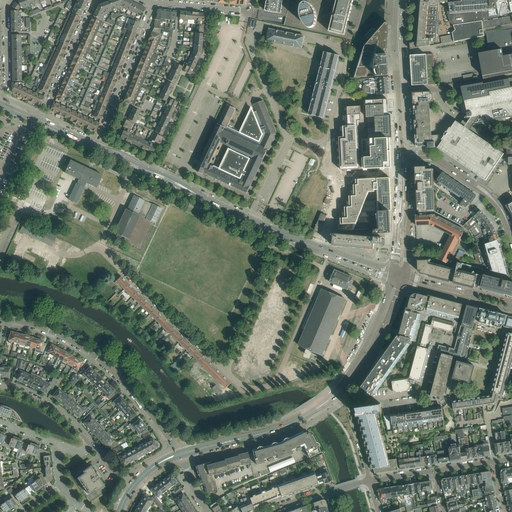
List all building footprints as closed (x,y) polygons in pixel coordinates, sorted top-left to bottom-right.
[(31,6),(28,0),(18,0),(18,1),(20,8),(21,9),(23,9),(31,6)] [(83,12),(87,3),(88,1),(81,0),(76,0),(74,7),(82,11),(83,12)] [(121,7),(120,0),(110,0),(98,5),(105,12),(121,7)] [(132,1),(129,0),(120,0),(121,7),(128,10),(131,2),(132,2),(132,1)] [(262,0),(261,10),(259,20),(263,21),(284,25),(334,36),(343,38),(344,35),(349,15),(353,0),(262,0)] [(439,22),(439,21),(438,20),(437,20),(439,2),(446,2),(446,3),(448,3),(461,1),(460,0),(420,0),(420,3),(419,3),(419,10),(420,10),(417,42),(410,43),(410,49),(430,46),(429,41),(436,42),(437,23),(438,23),(439,22)] [(448,3),(446,3),(447,11),(450,22),(453,25),(472,23),(472,22),(473,22),(473,23),(476,22),(477,22),(481,21),(484,21),(499,18),(499,15),(496,0),(460,0),(461,1),(448,3)] [(510,4),(508,0),(496,0),(499,15),(511,12),(510,4)] [(19,8),(20,8),(18,1),(15,2),(13,5),(13,6),(11,8),(11,11),(18,11),(18,10),(19,8)] [(80,16),(82,11),(74,7),(70,5),(71,2),(68,1),(65,7),(67,8),(72,10),(72,12),(80,16)] [(136,4),(132,2),(131,2),(128,10),(132,12),(136,4)] [(137,14),(141,6),(136,4),(132,12),(137,14)] [(105,12),(98,5),(93,16),(102,20),(105,12)] [(142,16),(144,12),(146,8),(141,6),(137,14),(142,16)] [(160,26),(160,23),(161,10),(159,9),(157,10),(153,19),(154,20),(154,28),(160,28),(160,26)] [(21,21),(20,12),(20,11),(18,11),(11,11),(11,21),(21,21)] [(77,22),(80,17),(72,13),(71,13),(69,12),(67,17),(77,22)] [(199,24),(200,13),(192,12),(191,20),(195,20),(194,24),(199,24)] [(484,21),(482,21),(483,31),(486,31),(511,26),(511,15),(499,18),(484,21)] [(77,22),(67,17),(65,22),(75,26),(75,27),(77,22)] [(102,22),(92,18),(90,22),(99,26),(102,22)] [(137,28),(139,23),(131,20),(129,25),(137,28)] [(21,27),(21,21),(11,21),(11,32),(21,32),(21,27)] [(484,36),(482,21),(484,21),(481,21),(477,22),(476,22),(473,23),(473,22),(472,22),(472,23),(453,25),(455,30),(454,31),(463,30),(464,40),(484,36)] [(73,31),(75,26),(65,22),(63,26),(73,31)] [(99,26),(90,22),(88,27),(97,31),(99,28),(99,26)] [(388,75),(387,54),(378,55),(378,52),(387,52),(389,25),(389,24),(388,23),(387,23),(386,22),(386,23),(385,23),(384,23),(365,45),(365,46),(364,46),(364,47),(364,48),(361,57),(360,61),(358,65),(354,78),(388,75)] [(126,23),(124,28),(127,29),(126,30),(135,33),(137,28),(129,25),(126,23)] [(73,31),(63,26),(61,31),(71,36),(73,31)] [(511,26),(486,31),(487,39),(488,50),(497,48),(511,45),(511,26)] [(95,35),(97,31),(88,27),(86,31),(95,35)] [(123,28),(121,33),(123,34),(133,38),(135,33),(126,30),(127,29),(124,28),(123,28)] [(172,37),(172,30),(172,29),(171,29),(169,29),(164,29),(160,28),(154,28),(152,32),(162,35),(172,37)] [(269,29),(266,41),(302,48),(304,36),(288,33),(285,32),(269,29)] [(463,30),(454,31),(452,33),(452,34),(454,41),(454,42),(464,40),(463,30)] [(71,36),(61,31),(59,36),(69,40),(71,36)] [(86,32),(84,36),(93,40),(95,41),(96,39),(94,39),(95,35),(86,31),(86,32)] [(160,40),(162,35),(152,32),(150,37),(160,40)] [(133,38),(123,34),(121,38),(131,42),(133,38)] [(67,45),(69,40),(59,36),(57,40),(57,41),(67,45)] [(93,40),(84,36),(82,41),(91,45),(93,40)] [(158,45),(160,40),(150,37),(148,41),(158,45)] [(131,42),(121,38),(120,43),(129,47),(131,42)] [(67,45),(57,41),(55,45),(57,46),(65,49),(67,45)] [(91,45),(82,41),(80,45),(89,49),(91,45)] [(156,49),(158,45),(148,41),(147,46),(156,49)] [(129,47),(120,43),(118,48),(127,52),(129,47)] [(89,49),(80,45),(78,50),(87,54),(89,49)] [(65,49),(57,46),(57,48),(54,47),(52,52),(62,56),(64,51),(65,49)] [(156,49),(147,46),(145,50),(154,54),(156,49)] [(503,56),(511,54),(511,47),(502,49),(503,56)] [(127,52),(118,48),(116,52),(125,56),(127,52)] [(501,49),(478,53),(482,72),(483,79),(500,76),(511,73),(511,54),(503,56),(502,49),(501,49)] [(87,54),(78,50),(76,55),(83,58),(83,57),(85,58),(87,54)] [(145,50),(143,54),(153,58),(156,60),(158,55),(154,54),(145,50)] [(198,59),(201,52),(193,50),(192,53),(189,51),(188,53),(187,53),(198,59)] [(62,56),(52,52),(50,56),(60,61),(60,60),(62,56)] [(125,56),(116,52),(114,57),(123,61),(125,56)] [(187,53),(188,53),(185,52),(184,54),(187,55),(185,59),(189,61),(196,64),(198,59),(187,53)] [(323,118),(339,56),(324,52),(308,114),(323,118)] [(151,63),(153,58),(143,54),(141,59),(151,63)] [(435,84),(433,54),(426,55),(425,55),(418,55),(414,56),(411,56),(411,60),(411,64),(411,70),(411,71),(412,77),(412,78),(412,84),(412,85),(419,85),(427,84),(427,85),(435,84)] [(83,58),(76,55),(75,56),(73,61),(80,64),(82,60),(83,58)] [(60,61),(50,56),(48,61),(58,65),(60,61)] [(123,61),(114,57),(112,62),(122,66),(122,65),(123,61)] [(151,63),(141,59),(139,63),(149,67),(151,63)] [(48,61),(46,65),(56,70),(58,65),(48,61)] [(73,61),(71,66),(78,69),(80,70),(82,65),(80,64),(73,61)] [(182,66),(175,63),(173,66),(169,65),(169,63),(164,61),(163,64),(168,67),(180,72),(181,70),(180,70),(182,66)] [(193,70),(195,67),(196,64),(189,61),(187,64),(184,62),(182,66),(180,70),(181,70),(190,75),(193,69),(193,70)] [(122,66),(112,62),(110,66),(113,67),(120,70),(122,66)] [(147,72),(149,67),(139,63),(137,68),(137,70),(144,73),(145,71),(147,72)] [(44,64),(43,64),(41,68),(42,69),(54,74),(56,70),(44,64)] [(177,77),(180,72),(168,67),(167,69),(171,71),(170,74),(177,77)] [(54,74),(42,69),(40,73),(42,74),(52,79),(54,74)] [(146,74),(144,73),(137,70),(135,74),(145,78),(146,74)] [(118,75),(111,72),(110,74),(107,73),(105,77),(115,81),(117,77),(118,75)] [(52,79),(42,74),(40,79),(50,83),(52,79)] [(143,83),(145,78),(135,74),(133,79),(143,83)] [(177,77),(170,74),(168,77),(164,75),(163,78),(174,83),(177,77)] [(115,81),(105,77),(104,82),(113,86),(115,81)] [(390,94),(389,86),(388,77),(361,79),(365,84),(364,85),(362,87),(363,90),(364,92),(365,92),(364,96),(377,95),(383,95),(388,94),(390,94)] [(509,78),(461,87),(463,97),(463,96),(464,101),(488,95),(488,92),(506,88),(511,87),(509,78)] [(50,83),(40,79),(38,83),(48,88),(50,83)] [(141,87),(143,83),(133,79),(131,83),(141,87)] [(174,85),(162,79),(161,82),(165,83),(164,87),(171,90),(174,85)] [(113,86),(104,82),(102,86),(112,91),(113,86)] [(17,95),(21,86),(18,85),(18,83),(12,83),(12,93),(17,95)] [(45,93),(48,88),(38,83),(36,88),(38,89),(37,89),(40,90),(45,93)] [(139,92),(141,87),(131,83),(129,88),(139,92)] [(23,97),(27,89),(21,86),(17,95),(23,97)] [(112,91),(102,86),(100,91),(110,95),(112,91)] [(34,102),(38,95),(38,94),(40,90),(37,89),(36,93),(33,91),(35,88),(34,87),(32,91),(32,92),(28,100),(29,100),(30,101),(31,101),(34,102)] [(168,96),(171,90),(164,87),(162,90),(158,88),(157,90),(168,96)] [(511,87),(506,88),(488,92),(488,95),(464,101),(468,124),(471,126),(511,117),(511,87)] [(70,93),(67,91),(60,88),(58,93),(65,96),(68,97),(70,93)] [(139,92),(129,88),(128,92),(127,92),(137,96),(139,92)] [(32,92),(32,91),(27,89),(23,97),(28,100),(32,92)] [(168,96),(157,90),(156,92),(160,94),(159,98),(165,101),(166,101),(167,98),(168,96)] [(110,95),(100,91),(98,96),(108,100),(110,95)] [(135,101),(137,96),(127,92),(125,97),(135,101)] [(432,92),(413,93),(413,103),(430,102),(437,102),(433,94),(432,94),(432,92)] [(40,105),(43,97),(44,96),(38,94),(38,95),(34,102),(40,105)] [(108,100),(98,96),(96,101),(106,105),(108,100)] [(134,105),(135,101),(125,97),(123,103),(131,104),(134,105)] [(175,108),(177,102),(170,99),(170,100),(167,98),(166,101),(165,101),(165,103),(175,108)] [(343,137),(339,137),(339,142),(339,145),(339,149),(340,152),(340,157),(340,160),(340,164),(340,167),(341,170),(346,170),(350,232),(374,231),(374,234),(385,233),(388,233),(387,229),(385,230),(384,202),(389,202),(385,108),(387,108),(386,99),(366,100),(364,101),(359,101),(360,106),(348,107),(347,107),(347,115),(345,115),(345,116),(345,120),(346,126),(342,126),(342,127),(343,131),(343,132),(343,137)] [(260,165),(261,163),(267,150),(269,150),(277,133),(263,100),(253,104),(264,129),(266,133),(262,142),(260,146),(225,129),(235,108),(227,104),(196,171),(203,174),(203,172),(228,184),(227,184),(228,184),(231,186),(232,186),(247,193),(260,165)] [(106,105),(96,101),(94,105),(104,109),(106,105)] [(56,113),(60,105),(54,102),(50,110),(56,113)] [(430,136),(428,106),(428,105),(431,105),(430,102),(413,103),(416,146),(427,146),(427,148),(435,147),(435,144),(437,143),(442,136),(440,135),(430,136)] [(175,108),(165,103),(163,105),(167,107),(165,110),(173,114),(175,108)] [(61,116),(65,107),(60,105),(56,113),(59,114),(59,115),(60,115),(61,115),(61,116)] [(102,114),(104,109),(94,105),(92,110),(95,111),(102,114)] [(67,118),(71,110),(65,107),(61,116),(62,116),(67,118)] [(133,108),(131,114),(141,119),(144,120),(145,118),(142,116),(139,115),(140,111),(133,108)] [(73,121),(76,113),(71,110),(67,118),(73,121)] [(173,114),(165,110),(164,113),(160,112),(159,114),(170,119),(172,114),(173,114)] [(78,124),(82,115),(76,113),(73,121),(78,124)] [(141,119),(131,114),(128,119),(135,123),(137,119),(140,120),(141,119)] [(170,119),(159,114),(158,116),(162,117),(160,121),(167,124),(170,119)] [(84,126),(88,118),(82,115),(78,124),(84,126)] [(89,129),(93,121),(88,118),(84,126),(85,127),(85,128),(86,128),(87,128),(89,129)] [(128,129),(131,122),(126,120),(122,127),(124,128),(125,128),(128,129)] [(98,123),(93,121),(89,129),(95,132),(98,123)] [(165,130),(167,124),(160,121),(159,124),(154,122),(153,124),(165,130)] [(501,158),(502,155),(503,154),(455,121),(447,133),(437,148),(474,172),(476,174),(479,176),(485,180),(497,163),(497,162),(501,158)] [(165,130),(153,124),(152,126),(157,128),(155,132),(162,135),(165,130)] [(131,143),(134,136),(131,134),(132,131),(128,129),(125,128),(124,131),(123,131),(120,138),(125,140),(131,143)] [(136,145),(141,135),(139,134),(137,137),(134,136),(131,143),(136,145)] [(154,141),(157,143),(160,144),(163,137),(157,134),(155,139),(154,141)] [(145,141),(142,139),(143,136),(141,135),(136,145),(141,148),(142,148),(145,141)] [(153,153),(156,146),(155,146),(157,143),(154,141),(153,141),(152,144),(151,143),(152,140),(150,139),(148,142),(145,141),(142,148),(141,148),(147,151),(153,153)] [(101,176),(91,171),(71,161),(70,160),(64,173),(65,173),(79,179),(77,184),(76,183),(76,184),(71,195),(70,195),(68,200),(77,204),(79,199),(78,199),(84,187),(84,188),(84,187),(83,187),(85,182),(96,187),(96,188),(102,175),(101,175),(101,176)] [(415,167),(417,213),(435,212),(433,169),(427,169),(427,167),(415,167)] [(468,206),(469,206),(472,202),(476,196),(442,172),(435,181),(463,200),(460,204),(466,208),(468,206)] [(160,213),(162,209),(153,204),(152,205),(145,201),(145,200),(133,195),(131,200),(127,209),(126,209),(114,233),(117,234),(115,239),(123,243),(125,238),(128,239),(139,216),(146,219),(155,223),(160,213)] [(471,229),(485,216),(480,210),(473,217),(463,226),(465,228),(469,231),(471,229)] [(435,212),(434,214),(415,215),(416,226),(430,225),(433,227),(450,235),(438,259),(447,263),(451,265),(453,261),(449,258),(459,239),(459,240),(463,233),(462,232),(464,230),(465,228),(463,226),(435,212)] [(493,227),(490,221),(488,219),(486,217),(485,216),(471,229),(475,236),(481,233),(481,234),(484,232),(493,227)] [(56,237),(25,222),(20,231),(52,247),(56,237)] [(497,234),(495,231),(493,227),(484,232),(481,234),(475,237),(477,242),(488,237),(497,234)] [(332,233),(331,238),(332,238),(331,244),(333,244),(332,245),(333,245),(337,246),(373,249),(374,244),(380,244),(380,245),(384,246),(385,240),(384,240),(384,237),(332,233)] [(499,239),(497,234),(488,237),(490,242),(498,240),(499,239)] [(507,269),(502,251),(501,248),(498,240),(490,242),(485,244),(487,251),(493,271),(509,275),(507,269)] [(458,271),(458,267),(457,267),(456,269),(430,262),(430,260),(419,260),(417,260),(418,270),(418,271),(419,272),(420,273),(429,275),(428,277),(452,283),(456,270),(458,271)] [(480,286),(483,274),(484,275),(485,269),(458,262),(456,267),(457,267),(458,267),(458,271),(456,270),(452,283),(473,288),(474,287),(478,288),(478,286),(480,286)] [(352,276),(335,269),(334,272),(331,270),(328,277),(332,279),(331,282),(347,289),(347,288),(349,289),(351,286),(353,281),(351,280),(352,276)] [(511,282),(508,281),(509,275),(493,271),(485,269),(484,275),(483,274),(480,286),(480,287),(480,288),(511,296),(511,282)] [(121,276),(116,281),(124,289),(129,284),(121,276)] [(129,284),(124,289),(132,297),(137,292),(129,284)] [(346,299),(322,289),(299,344),(323,354),(346,299)] [(137,292),(132,297),(136,301),(141,296),(137,292)] [(428,303),(430,298),(430,296),(428,295),(427,296),(417,294),(415,294),(414,294),(413,294),(412,295),(411,295),(411,296),(410,298),(408,308),(406,308),(405,311),(425,316),(428,303)] [(141,296),(136,301),(142,307),(147,302),(141,296)] [(456,327),(459,315),(462,304),(430,296),(430,298),(428,303),(425,316),(425,319),(432,321),(453,326),(456,327)] [(147,302),(142,307),(150,314),(155,309),(147,302)] [(472,330),(478,308),(467,305),(461,327),(472,330)] [(504,324),(506,315),(505,315),(480,308),(478,317),(480,317),(479,322),(481,323),(481,324),(481,325),(483,326),(485,326),(487,327),(489,328),(491,328),(493,328),(495,329),(496,329),(498,329),(498,327),(500,328),(501,328),(502,323),(504,324)] [(155,309),(150,314),(156,321),(161,315),(155,309)] [(419,341),(425,319),(425,316),(405,311),(399,335),(419,341)] [(161,315),(156,321),(164,328),(169,323),(161,315)] [(511,316),(506,315),(504,324),(503,327),(510,328),(511,328),(511,316)] [(453,326),(432,321),(425,319),(419,341),(418,346),(419,346),(425,348),(431,326),(452,331),(452,330),(453,326)] [(169,323),(165,328),(171,334),(176,329),(169,323)] [(465,360),(469,344),(470,342),(473,331),(473,330),(472,330),(461,327),(459,333),(457,340),(455,350),(452,349),(453,349),(447,347),(446,347),(439,346),(437,352),(442,354),(453,356),(453,357),(455,358),(465,360)] [(176,329),(171,334),(179,342),(184,337),(176,329)] [(14,342),(16,333),(16,332),(14,332),(13,332),(11,332),(8,342),(11,343),(11,341),(14,342)] [(19,344),(18,346),(24,348),(27,336),(27,335),(25,335),(24,335),(22,334),(22,335),(20,340),(19,344)] [(375,393),(410,344),(418,346),(419,341),(399,335),(398,335),(359,389),(363,392),(364,392),(364,396),(373,395),(374,393),(375,393)] [(27,336),(24,348),(29,349),(30,348),(33,338),(33,337),(30,337),(30,336),(28,336),(27,336)] [(184,337),(179,342),(187,350),(192,345),(184,337)] [(33,347),(35,348),(38,339),(37,339),(36,338),(35,339),(33,338),(30,348),(32,348),(33,347)] [(35,348),(34,351),(42,354),(46,344),(43,343),(43,341),(41,340),(39,339),(38,340),(38,339),(35,348)] [(490,395),(490,397),(497,399),(503,400),(507,401),(511,381),(511,344),(504,342),(492,389),(490,395)] [(51,358),(57,347),(56,347),(55,346),(54,346),(52,345),(49,349),(46,347),(43,354),(51,358)] [(192,345),(187,350),(195,357),(199,352),(192,345)] [(425,348),(419,346),(418,346),(409,378),(411,378),(412,378),(416,380),(420,381),(429,349),(425,348)] [(57,359),(62,350),(60,349),(58,348),(57,347),(51,358),(54,360),(55,358),(57,359)] [(478,363),(481,351),(473,349),(472,355),(470,354),(471,349),(470,348),(467,361),(478,364),(478,363)] [(62,361),(67,353),(67,352),(65,351),(64,351),(62,350),(57,359),(60,361),(60,360),(62,361)] [(199,352),(195,357),(226,388),(230,383),(199,352)] [(317,360),(319,354),(313,352),(310,358),(317,360)] [(67,365),(72,356),(72,355),(70,354),(68,353),(67,353),(62,361),(65,362),(64,363),(67,365)] [(443,393),(445,386),(446,387),(447,381),(446,381),(449,371),(450,371),(451,368),(450,368),(453,357),(453,356),(442,354),(441,357),(431,397),(435,398),(435,399),(436,399),(436,398),(441,400),(443,393)] [(72,367),(77,358),(76,358),(76,357),(75,357),(74,357),(72,356),(67,365),(69,366),(70,365),(72,367)] [(76,371),(82,361),(79,360),(80,359),(78,358),(77,359),(77,358),(72,367),(71,369),(76,371)] [(470,382),(474,366),(458,362),(453,378),(470,382)] [(84,368),(80,373),(82,375),(81,376),(84,378),(85,377),(86,379),(93,371),(93,370),(92,369),(91,369),(89,367),(86,371),(84,368)] [(21,381),(25,373),(16,368),(14,374),(18,376),(16,379),(18,380),(18,381),(20,382),(21,381)] [(93,371),(86,379),(90,383),(97,375),(96,373),(95,373),(94,372),(93,371)] [(36,388),(41,377),(43,373),(41,372),(39,376),(36,375),(35,377),(31,386),(32,386),(32,387),(34,388),(34,387),(36,388)] [(26,383),(30,375),(25,373),(21,381),(23,382),(23,383),(25,384),(26,383)] [(31,386),(35,377),(32,376),(32,375),(30,374),(30,375),(26,383),(29,384),(29,385),(30,386),(31,386)] [(96,385),(101,379),(101,378),(100,377),(99,377),(97,375),(90,383),(93,384),(94,383),(96,385)] [(60,382),(63,378),(61,376),(60,376),(58,379),(55,385),(58,387),(60,382)] [(41,377),(36,388),(37,388),(37,389),(38,390),(39,389),(41,390),(45,381),(46,381),(47,379),(41,377)] [(53,389),(55,385),(58,379),(53,377),(51,382),(51,381),(50,381),(49,382),(48,383),(46,381),(45,381),(41,390),(42,390),(42,391),(44,392),(44,391),(47,393),(48,390),(49,390),(50,388),(53,389)] [(99,390),(105,382),(104,381),(104,380),(103,379),(102,379),(101,379),(96,385),(98,387),(96,388),(99,390)] [(409,385),(409,382),(408,379),(400,380),(401,386),(402,391),(410,390),(409,385)] [(402,391),(401,386),(400,380),(392,382),(393,393),(402,391)] [(104,393),(110,386),(109,386),(109,385),(108,384),(107,384),(105,382),(99,390),(101,392),(102,391),(104,393)] [(214,383),(211,386),(213,388),(219,395),(221,393),(222,394),(224,392),(216,385),(214,383)] [(113,394),(115,391),(112,388),(112,387),(111,386),(110,386),(104,393),(106,394),(105,396),(109,400),(114,395),(113,394)] [(57,400),(63,392),(59,388),(53,396),(55,398),(55,399),(57,400)] [(496,404),(497,399),(503,400),(504,395),(504,392),(492,389),(490,395),(483,397),(481,397),(483,406),(484,406),(496,404)] [(61,403),(68,396),(63,392),(57,400),(58,402),(60,402),(61,403)] [(68,396),(61,403),(63,405),(63,406),(64,407),(65,407),(66,407),(72,399),(73,397),(69,394),(68,396)] [(117,406),(124,401),(123,400),(124,399),(122,398),(120,396),(118,398),(118,397),(117,397),(116,396),(112,398),(114,401),(113,402),(112,403),(114,405),(115,404),(117,406)] [(70,410),(76,403),(72,399),(66,407),(66,408),(67,409),(68,409),(70,410)] [(117,406),(115,408),(119,412),(120,412),(127,405),(126,403),(126,402),(125,401),(124,401),(117,406)] [(74,414),(80,406),(76,403),(70,410),(72,412),(74,414)] [(79,417),(84,410),(87,413),(94,405),(92,403),(87,408),(86,406),(84,407),(82,408),(80,406),(74,414),(75,416),(76,415),(79,417)] [(364,406),(356,407),(371,465),(372,465),(374,472),(375,473),(381,472),(382,472),(385,471),(391,471),(395,470),(394,467),(397,466),(397,467),(398,467),(396,458),(388,460),(387,460),(374,413),(379,412),(379,410),(381,410),(381,408),(380,404),(364,406)] [(11,409),(9,408),(8,410),(3,408),(4,406),(2,406),(0,406),(0,405),(0,416),(6,418),(7,416),(18,420),(21,421),(20,420),(20,419),(19,418),(18,417),(18,416),(17,415),(16,414),(16,413),(14,412),(13,411),(12,410),(11,409)] [(125,415),(131,409),(131,408),(130,406),(129,406),(127,405),(120,412),(121,413),(121,414),(123,416),(124,414),(125,415)] [(95,420),(91,416),(94,414),(93,413),(97,408),(95,406),(90,411),(83,418),(86,421),(84,423),(86,424),(85,425),(87,427),(95,420)] [(443,419),(443,417),(442,407),(436,407),(431,408),(426,409),(421,410),(416,410),(411,411),(406,412),(401,413),(396,413),(391,414),(383,415),(387,432),(389,436),(445,428),(443,419)] [(511,407),(510,408),(503,409),(504,415),(511,413),(511,415),(504,417),(504,419),(504,422),(508,421),(508,422),(511,421),(511,407)] [(136,414),(133,411),(133,410),(132,409),(131,409),(125,415),(127,418),(126,418),(129,421),(136,414)] [(135,429),(144,423),(142,421),(141,421),(140,419),(133,424),(131,422),(128,425),(133,431),(135,429)] [(91,431),(99,424),(95,420),(87,427),(89,429),(90,429),(91,431)] [(128,425),(126,422),(117,430),(119,432),(124,428),(128,425)] [(99,424),(91,431),(93,433),(93,434),(94,435),(95,435),(102,428),(104,427),(100,423),(99,424)] [(147,431),(145,429),(146,428),(145,426),(145,425),(144,423),(135,429),(137,432),(138,434),(137,435),(138,437),(142,434),(147,431)] [(106,432),(102,428),(95,435),(95,436),(96,437),(97,437),(99,439),(106,433),(106,432)] [(5,447),(9,437),(4,435),(5,433),(1,431),(0,433),(0,442),(1,443),(0,445),(5,447)] [(106,433),(99,439),(100,441),(100,442),(102,444),(110,437),(111,435),(108,431),(106,432),(106,433)] [(505,441),(506,441),(504,431),(498,432),(502,453),(507,453),(505,441)] [(296,439),(300,446),(303,445),(305,448),(306,448),(308,452),(307,453),(309,457),(320,452),(318,448),(317,448),(314,442),(315,442),(312,435),(310,435),(309,435),(309,434),(308,434),(308,433),(307,433),(308,432),(307,432),(306,434),(303,433),(300,435),(299,433),(294,435),(295,437),(295,439),(296,439)] [(265,450),(268,458),(268,461),(273,460),(272,457),(274,457),(274,459),(277,458),(285,456),(292,453),(291,450),(295,448),(297,451),(301,449),(300,446),(296,439),(295,439),(295,437),(294,435),(288,438),(289,439),(283,442),(282,441),(280,442),(277,443),(277,444),(271,446),(270,445),(264,447),(265,449),(265,450)] [(14,448),(18,438),(13,436),(13,438),(9,437),(5,447),(9,448),(10,446),(14,448)] [(473,458),(472,447),(469,448),(468,444),(469,444),(467,436),(464,436),(465,444),(465,446),(466,452),(468,459),(473,458)] [(110,437),(102,444),(104,445),(105,445),(107,447),(108,446),(109,447),(109,448),(110,450),(113,448),(118,445),(120,444),(119,441),(116,442),(115,440),(114,441),(110,437)] [(156,444),(152,437),(149,439),(149,440),(146,442),(151,451),(154,450),(154,449),(157,447),(158,447),(158,446),(158,445),(157,445),(157,444),(156,444)] [(20,459),(22,453),(26,443),(21,442),(22,440),(18,438),(14,448),(18,450),(17,452),(18,452),(16,457),(20,459)] [(490,455),(489,444),(484,445),(483,440),(482,440),(485,456),(491,455),(490,455)] [(151,451),(146,442),(143,443),(142,443),(140,444),(145,453),(148,452),(149,453),(151,451)] [(31,454),(35,444),(30,443),(30,445),(26,443),(22,453),(26,455),(27,453),(31,454)] [(40,456),(43,450),(38,448),(39,446),(35,444),(31,454),(35,456),(34,458),(39,460),(40,456)] [(145,453),(140,444),(138,445),(139,445),(135,447),(141,457),(143,456),(143,455),(145,453)] [(460,447),(459,445),(453,446),(448,447),(449,450),(451,461),(451,462),(455,461),(461,460),(460,453),(461,453),(460,447)] [(141,457),(135,447),(132,449),(132,448),(130,450),(135,459),(137,458),(138,458),(141,457)] [(252,450),(255,464),(266,461),(266,459),(268,458),(265,450),(265,449),(264,447),(262,447),(263,448),(256,450),(256,449),(252,450)] [(52,462),(51,455),(49,455),(49,452),(43,450),(40,456),(43,457),(44,465),(48,464),(48,463),(52,462)] [(135,459),(130,450),(128,451),(125,453),(130,462),(133,461),(133,460),(135,459)] [(425,456),(423,457),(422,450),(419,450),(419,452),(421,466),(427,465),(425,456)] [(451,461),(449,450),(437,451),(439,463),(451,461)] [(130,462),(125,453),(125,452),(122,454),(120,452),(117,454),(121,462),(121,463),(120,463),(120,464),(121,464),(121,465),(122,465),(123,465),(127,463),(128,464),(130,462)] [(246,461),(249,460),(247,452),(238,455),(224,459),(224,460),(211,464),(210,463),(198,466),(202,484),(205,484),(207,493),(217,490),(215,480),(212,481),(212,480),(211,480),(210,477),(211,477),(210,474),(209,472),(212,472),(213,472),(214,472),(214,471),(217,470),(217,471),(219,471),(219,470),(222,469),(222,470),(224,469),(223,469),(227,468),(228,467),(228,466),(231,466),(233,466),(232,465),(235,464),(235,465),(237,465),(237,464),(240,463),(242,463),(241,462),(244,461),(244,462),(246,461)] [(99,488),(103,486),(103,485),(103,484),(98,478),(99,477),(96,473),(95,474),(91,466),(90,467),(89,466),(83,470),(80,465),(70,472),(74,477),(87,497),(91,501),(105,492),(107,490),(105,486),(102,488),(100,490),(99,488)] [(321,473),(320,474),(324,483),(330,481),(325,467),(323,468),(324,471),(320,472),(321,473)] [(53,476),(52,469),(48,469),(48,468),(45,468),(46,476),(43,478),(47,483),(52,479),(52,476),(53,476)] [(492,484),(491,473),(489,472),(481,473),(482,483),(477,483),(477,485),(478,487),(492,484)] [(319,485),(315,475),(314,473),(302,477),(306,489),(319,485)] [(47,483),(43,478),(41,474),(37,477),(38,479),(34,481),(40,490),(44,487),(43,486),(47,483)] [(170,475),(166,478),(172,486),(174,485),(173,484),(176,482),(177,483),(179,481),(178,477),(177,477),(175,479),(172,477),(173,477),(173,476),(173,475),(172,475),(172,474),(171,474),(171,475),(171,474),(171,475),(170,475)] [(324,483),(320,474),(315,475),(319,485),(324,483)] [(466,488),(466,487),(464,475),(458,476),(461,494),(461,498),(464,497),(464,494),(465,494),(465,490),(466,490),(466,488)] [(461,494),(458,476),(452,477),(454,488),(456,487),(457,495),(461,494)] [(28,481),(25,483),(25,485),(32,494),(35,491),(36,493),(40,490),(34,481),(31,477),(27,480),(28,481)] [(306,489),(302,477),(289,481),(294,494),(306,489)] [(454,488),(452,477),(447,478),(449,493),(451,492),(452,497),(456,496),(456,493),(452,493),(452,488),(454,488)] [(162,479),(160,481),(167,490),(170,488),(172,486),(166,478),(164,480),(162,479)] [(449,493),(447,478),(443,479),(441,480),(444,494),(446,498),(452,497),(451,492),(449,493)] [(158,484),(156,486),(163,494),(164,492),(167,490),(160,481),(158,483),(158,484)] [(294,494),(289,481),(277,486),(277,487),(281,498),(294,494)] [(433,490),(432,482),(430,481),(427,481),(428,491),(428,496),(427,496),(428,501),(436,500),(435,497),(431,497),(431,495),(430,495),(429,494),(434,493),(433,490)] [(422,495),(420,482),(413,483),(415,494),(416,494),(416,493),(419,492),(420,500),(423,500),(422,495)] [(415,494),(413,483),(408,484),(410,494),(410,499),(411,499),(411,501),(411,504),(411,505),(413,510),(415,510),(415,509),(418,509),(418,508),(416,509),(413,494),(415,494)] [(410,494),(408,484),(402,485),(404,499),(406,499),(406,500),(410,499),(410,494)] [(494,493),(492,484),(478,487),(478,489),(479,496),(483,495),(494,493)] [(32,494),(25,485),(22,487),(23,489),(19,492),(25,500),(29,498),(28,496),(32,494)] [(270,503),(265,490),(263,486),(263,485),(261,486),(263,491),(262,491),(260,486),(258,487),(260,493),(265,505),(270,503)] [(404,499),(402,485),(396,486),(398,496),(401,496),(402,499),(404,499)] [(151,491),(151,492),(152,492),(153,492),(156,494),(152,497),(153,499),(159,507),(161,504),(163,504),(158,497),(160,495),(161,495),(163,494),(156,486),(151,489),(151,490),(151,491)] [(398,496),(396,486),(390,487),(392,501),(393,502),(399,501),(398,496)] [(281,498),(277,487),(273,488),(273,487),(271,488),(276,500),(281,498)] [(392,501),(390,487),(383,488),(385,499),(386,499),(386,498),(389,498),(390,501),(392,501)] [(11,488),(7,491),(11,495),(17,504),(20,501),(22,503),(25,500),(19,492),(16,494),(14,492),(14,493),(11,488)] [(276,500),(271,488),(265,490),(270,503),(276,500)] [(385,499),(383,488),(379,489),(378,490),(381,503),(384,502),(384,503),(387,503),(386,499),(385,499)] [(186,498),(185,496),(184,496),(181,491),(175,494),(170,497),(172,501),(174,499),(178,504),(186,498)] [(229,500),(235,497),(232,491),(226,494),(228,499),(229,500)] [(253,509),(250,502),(248,503),(244,493),(241,494),(243,498),(242,498),(248,511),(253,509)] [(265,505),(260,493),(255,494),(259,507),(265,505)] [(259,507),(255,494),(252,495),(253,496),(249,498),(251,502),(250,502),(253,509),(259,507)] [(496,499),(494,494),(485,496),(485,499),(478,500),(479,503),(482,502),(496,499)] [(17,504),(11,495),(7,498),(8,499),(4,502),(10,511),(14,508),(13,506),(17,504)] [(143,498),(142,500),(150,505),(153,500),(150,498),(148,497),(148,496),(148,495),(147,495),(146,495),(145,495),(144,496),(144,495),(142,497),(143,498)] [(224,496),(222,497),(225,502),(226,503),(231,511),(241,511),(239,507),(239,505),(232,509),(224,496)] [(180,509),(189,504),(188,502),(188,501),(186,498),(178,504),(180,507),(179,507),(180,509)] [(247,511),(248,511),(242,498),(240,500),(242,505),(239,507),(241,511),(247,511)] [(327,506),(325,500),(323,499),(312,503),(312,505),(313,505),(315,510),(327,506)] [(497,504),(496,499),(482,502),(484,507),(497,504)] [(147,510),(150,505),(142,500),(140,502),(139,502),(138,504),(139,505),(138,505),(147,510)] [(437,504),(436,500),(428,501),(427,501),(427,504),(418,506),(418,508),(418,509),(421,508),(437,504)] [(8,511),(10,511),(4,502),(1,505),(0,503),(0,509),(2,511),(3,511),(4,511),(5,511),(8,511)] [(221,510),(216,502),(210,506),(214,511),(218,511),(219,511),(221,510)] [(458,506),(457,502),(456,502),(447,504),(449,511),(466,505),(465,503),(462,504),(461,504),(458,505),(458,506)]
